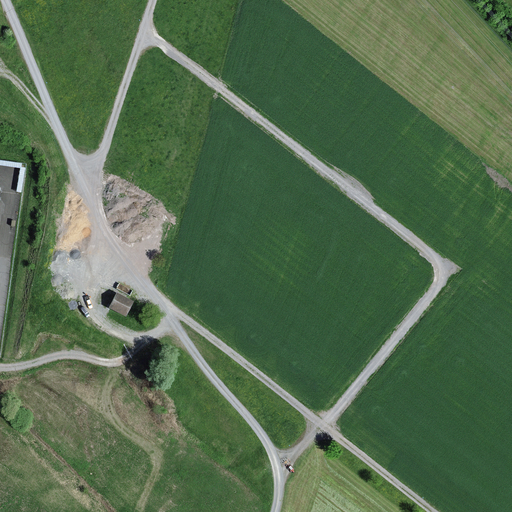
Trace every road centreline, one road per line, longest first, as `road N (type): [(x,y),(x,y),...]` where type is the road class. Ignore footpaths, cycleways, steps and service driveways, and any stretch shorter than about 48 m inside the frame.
road 1 (track): [(430,511),(132,277),(0,2)]
road 2 (track): [(277,472),(434,292),(439,271),(144,30)]
road 3 (track): [(274,511),(271,447),(132,277)]
road 4 (track): [(93,195),(153,0)]
